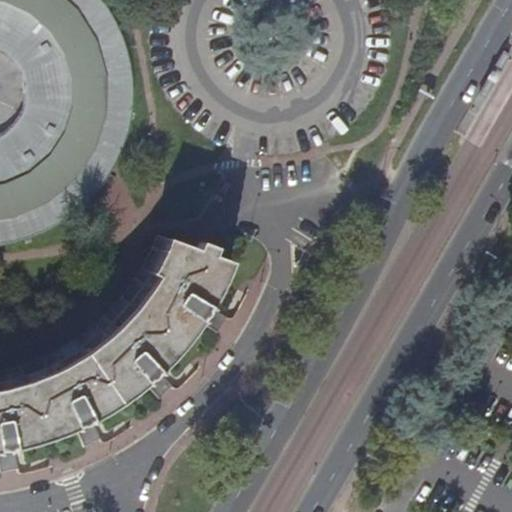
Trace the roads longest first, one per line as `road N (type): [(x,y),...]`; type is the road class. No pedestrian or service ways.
road 1 (primary): [(511,0),(226,511)]
road 2 (primary): [(312,511),(511,169)]
